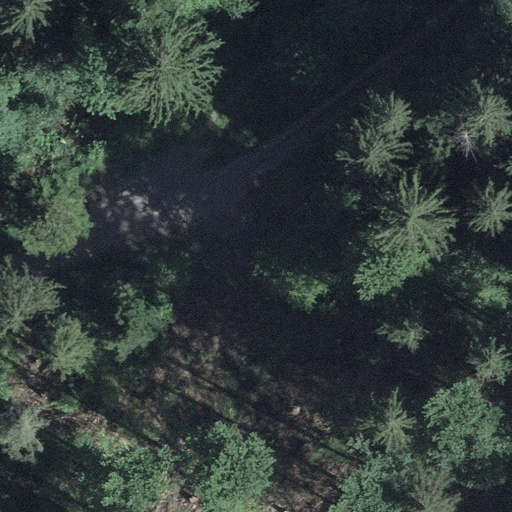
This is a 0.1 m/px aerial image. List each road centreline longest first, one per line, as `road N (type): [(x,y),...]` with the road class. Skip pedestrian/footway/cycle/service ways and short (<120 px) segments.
road 1 (track): [(0,288),(177,201),(481,0)]
road 2 (track): [(177,201),(334,0)]
